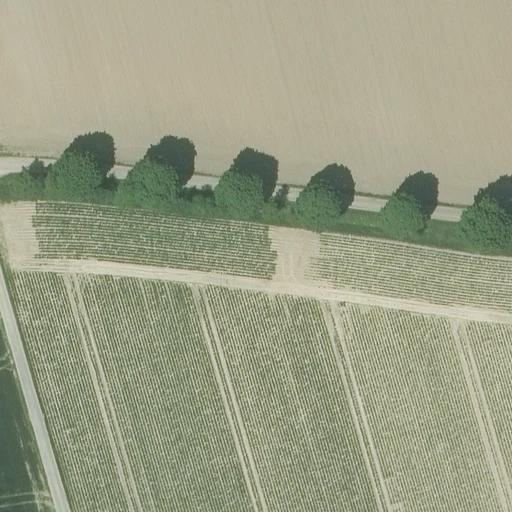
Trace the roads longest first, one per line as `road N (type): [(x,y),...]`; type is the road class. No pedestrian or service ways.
road 1 (unclassified): [(511,224),(0,164)]
road 2 (unclassified): [(0,286),(63,511)]
